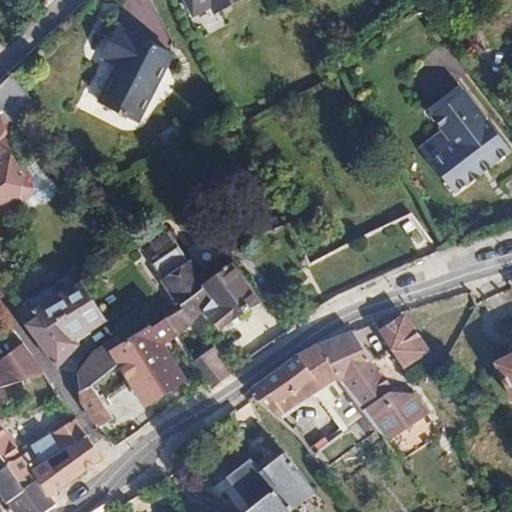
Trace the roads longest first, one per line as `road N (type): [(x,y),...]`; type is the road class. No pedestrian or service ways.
road 1 (residential): [(511,263),(347,321),(251,372),(121,472)]
road 2 (residential): [(121,472),(0,298)]
